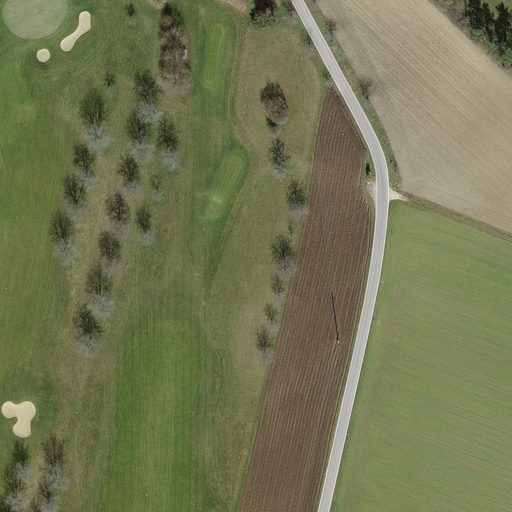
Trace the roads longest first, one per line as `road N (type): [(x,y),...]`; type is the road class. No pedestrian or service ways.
road 1 (tertiary): [(324,511),(374,279),(382,166),(297,0)]
road 2 (track): [(383,188),(511,241)]
